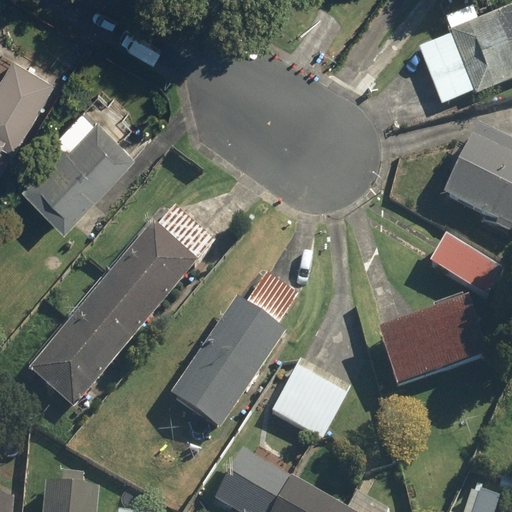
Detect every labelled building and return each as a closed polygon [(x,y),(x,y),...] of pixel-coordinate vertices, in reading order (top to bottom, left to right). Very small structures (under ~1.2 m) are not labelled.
[(447,37),(449,40),(413,55),(436,110),(472,95),(475,101),(511,85),(511,9),(476,25),(470,10),(441,23),(447,37)] [(0,183),(65,74),(23,49),(3,84),(0,81),(0,183)] [(14,192),(23,201),(59,235),(89,203),(100,213),(119,193),(108,183),(131,157),(95,123),(62,158),(53,149),(14,192)] [(511,174),(506,171),(511,160),(511,155),(470,134),(458,158),(434,204),(511,244),(511,174)] [(232,209),(225,198),(196,217),(203,229),(232,209)] [(172,212),(151,236),(143,229),(22,376),(51,400),(69,415),(211,245),(172,212)] [(497,279),(437,246),(422,272),(482,305),(497,279)] [(260,279),(238,312),(230,307),(165,403),(216,437),(282,341),(270,334),(293,301),(260,279)] [(458,312),(367,340),(385,398),(476,370),(458,312)] [(347,394),(300,366),(271,416),(318,444),(347,394)] [(383,511),(350,494),(340,511),(335,511),(233,458),(207,507),(216,511),(383,511)] [(89,511),(91,494),(76,493),(76,481),(51,480),(50,492),(35,492),(33,511),(89,511)]
